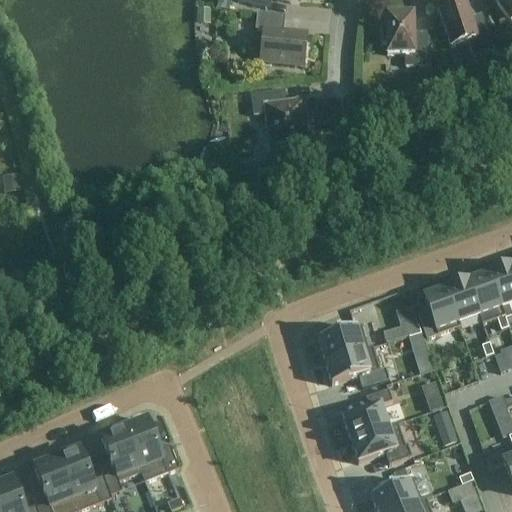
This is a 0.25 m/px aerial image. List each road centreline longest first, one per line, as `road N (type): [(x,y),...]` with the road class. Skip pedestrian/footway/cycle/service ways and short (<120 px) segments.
road 1 (residential): [(337,511),(279,324),(511,236)]
road 2 (residential): [(0,455),(161,387),(173,398),(219,511)]
